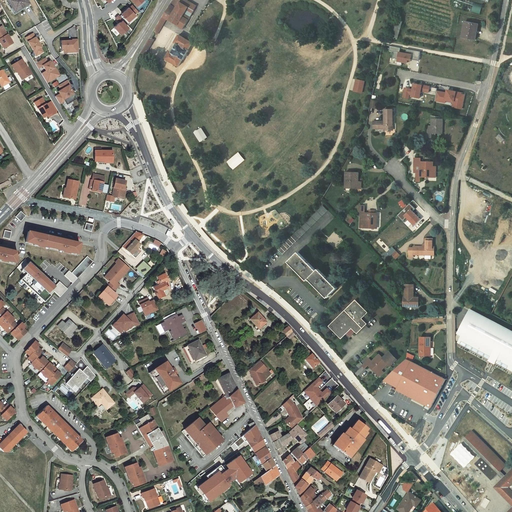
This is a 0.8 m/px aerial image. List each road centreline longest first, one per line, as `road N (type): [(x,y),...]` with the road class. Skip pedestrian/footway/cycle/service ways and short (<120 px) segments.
road 1 (tertiary): [(414,458),(300,327),(191,234)]
road 2 (unclassified): [(486,88),(456,175),(452,221),(450,360),(462,372)]
road 3 (unclassified): [(176,248),(301,511)]
road 4 (residential): [(176,248),(79,353)]
road 5 (unclassified): [(34,334),(100,263),(101,238),(112,225)]
